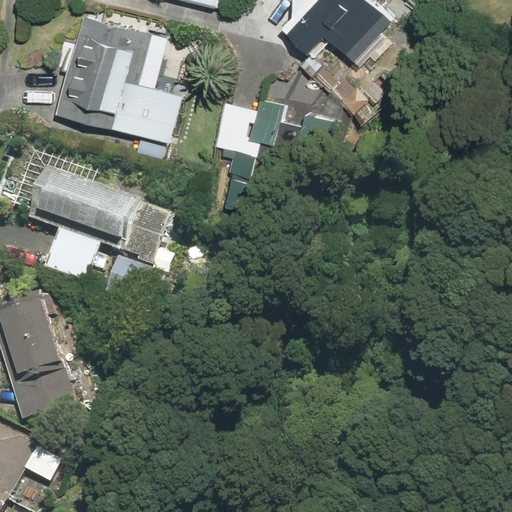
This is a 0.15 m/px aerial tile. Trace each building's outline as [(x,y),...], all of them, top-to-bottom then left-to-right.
[(376,0),(319,0),(291,30),(313,50),(330,32),(360,59),(397,19),(376,0)] [(86,12),(58,108),(175,141),(188,94),(142,81),(156,32),(86,12)] [(288,103),(264,97),(261,111),(248,108),(227,205),(307,223),(330,116),(308,111),(305,125),(285,120),(288,103)] [(175,212),(50,169),(31,223),(156,266),(175,212)] [(0,308),(0,331),(26,420),(86,403),(54,293),(0,308)] [(0,511),(7,511),(44,447),(0,423),(0,511)]
